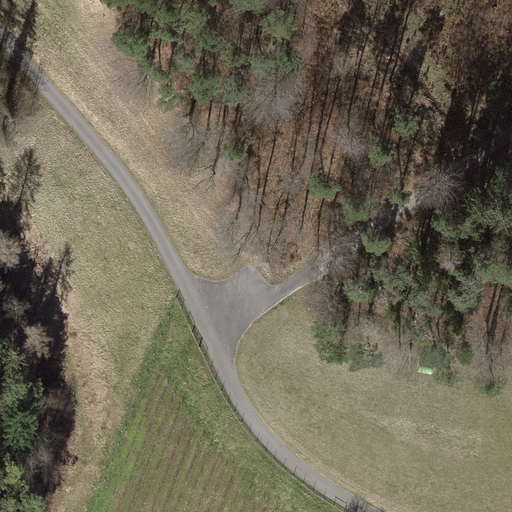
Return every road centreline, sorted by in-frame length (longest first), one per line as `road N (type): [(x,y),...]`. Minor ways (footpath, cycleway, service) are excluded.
road 1 (track): [(0,33),(143,201),(216,331),(238,400),(291,463),(367,511)]
road 2 (track): [(511,129),(216,331)]
